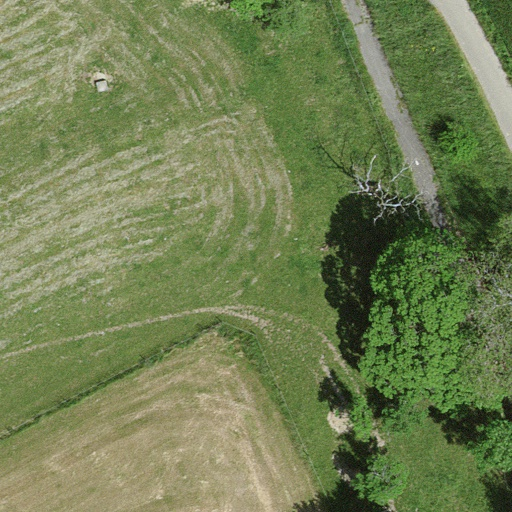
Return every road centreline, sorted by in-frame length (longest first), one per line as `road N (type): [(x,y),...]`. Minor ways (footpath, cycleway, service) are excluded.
road 1 (track): [(351,0),(511,384)]
road 2 (track): [(449,0),(511,120)]
